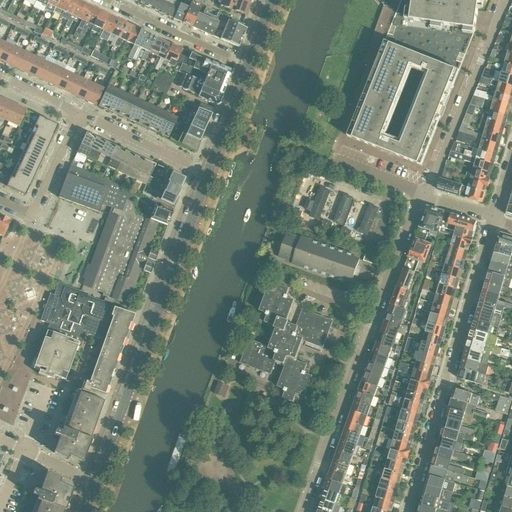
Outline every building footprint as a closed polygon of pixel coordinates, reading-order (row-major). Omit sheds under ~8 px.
[(53,13),(53,12),(59,0),(48,0),(47,5),(45,9),(53,13)] [(61,15),(63,11),(68,0),(59,0),(53,12),(61,15)] [(61,15),(60,17),(68,21),(78,0),(77,0),(68,0),(63,11),(61,15)] [(73,21),(76,23),(86,4),(78,0),(68,21),(66,24),(65,27),(69,29),(73,21)] [(148,0),(145,6),(153,9),(157,0),(148,0)] [(157,0),(153,9),(159,12),(160,13),(165,0),(157,0)] [(165,0),(160,13),(166,16),(174,0),(165,0)] [(174,0),(166,16),(173,19),(180,5),(177,3),(177,0),(179,0),(180,0),(174,0)] [(180,5),(173,19),(183,23),(192,1),(189,0),(185,0),(183,6),(180,5)] [(250,4),(239,0),(221,0),(220,6),(230,10),(231,10),(235,11),(245,15),(246,15),(250,4)] [(388,33),(385,41),(363,95),(356,112),(347,136),(352,138),(417,164),(421,166),(440,118),(442,112),(462,63),(465,55),(475,30),(475,28),(478,12),(478,10),(478,8),(479,0),(400,0),(392,24),(391,26),(388,33)] [(183,23),(191,27),(197,14),(201,6),(192,1),(183,23)] [(86,4),(76,23),(75,26),(82,30),(93,7),(86,4)] [(82,30),(80,34),(84,36),(87,28),(92,30),(101,11),(94,7),(82,30)] [(197,14),(191,27),(201,31),(208,14),(210,9),(206,7),(202,16),(197,14)] [(91,31),(99,34),(109,15),(101,11),(92,30),(91,31)] [(6,13),(5,16),(15,21),(16,17),(6,13)] [(213,36),(217,27),(222,15),(218,13),(216,17),(208,14),(201,31),(213,36)] [(110,16),(100,38),(107,41),(108,40),(118,19),(110,16)] [(114,47),(115,45),(125,23),(118,19),(108,40),(112,42),(110,45),(114,47)] [(220,19),(217,27),(242,38),(246,29),(243,27),(244,24),(231,19),(230,22),(228,21),(227,22),(220,19)] [(26,22),(24,25),(35,30),(36,26),(26,22)] [(122,40),(126,42),(133,27),(125,23),(115,45),(118,47),(120,45),(122,40)] [(126,42),(134,45),(141,30),(133,27),(126,42)] [(217,27),(213,36),(238,47),(242,38),(217,27)] [(41,36),(42,34),(43,31),(36,28),(34,32),(41,36)] [(45,28),(43,31),(42,34),(50,38),(53,32),(45,28)] [(138,47),(142,49),(149,34),(141,30),(134,45),(128,58),(132,60),(138,47)] [(141,59),(145,61),(156,37),(149,34),(142,49),(145,51),(141,59)] [(151,54),(157,56),(164,41),(156,37),(145,61),(149,63),(152,56),(151,54)] [(155,70),(159,71),(171,45),(164,41),(157,56),(160,58),(155,70)] [(0,52),(0,60),(7,64),(14,48),(4,44),(0,52)] [(176,62),(182,65),(183,64),(182,63),(187,52),(182,49),(172,44),(171,45),(159,71),(158,73),(153,84),(151,88),(160,92),(164,94),(167,95),(168,91),(173,79),(163,75),(165,71),(168,64),(174,67),(176,62)] [(83,47),(81,52),(89,56),(91,51),(83,47)] [(7,64),(17,68),(24,53),(14,48),(7,64)] [(91,57),(98,60),(101,55),(93,51),(91,57)] [(182,63),(183,64),(193,69),(201,72),(202,69),(201,68),(206,60),(202,58),(197,57),(191,53),(187,52),(182,63)] [(17,68),(27,73),(34,57),(24,53),(17,68)] [(101,55),(98,60),(104,63),(106,64),(109,59),(101,55)] [(27,73),(37,77),(44,62),(34,57),(27,73)] [(233,71),(206,60),(201,68),(202,69),(229,79),(233,71)] [(37,77),(46,82),(54,67),(44,62),(37,77)] [(502,73),(511,75),(511,65),(505,63),(502,73)] [(182,65),(178,72),(183,74),(177,87),(190,92),(198,96),(200,92),(198,91),(200,86),(196,85),(198,80),(189,77),(193,69),(183,64),(182,65)] [(46,82),(56,87),(64,71),(54,67),(46,82)] [(511,75),(502,73),(496,71),(493,70),(486,68),(485,68),(482,75),(481,77),(492,80),(499,82),(511,86),(511,75)] [(207,75),(205,79),(225,87),(229,79),(202,69),(201,72),(200,73),(207,75)] [(56,87),(66,91),(73,76),(64,71),(56,87)] [(66,91),(76,96),(83,80),(73,76),(66,91)] [(498,87),(496,92),(511,96),(511,86),(499,82),(492,80),(481,77),(479,83),(490,86),(490,85),(498,87)] [(196,85),(200,86),(222,95),(225,87),(205,79),(203,83),(198,80),(196,85)] [(76,96),(86,100),(93,85),(83,80),(76,96)] [(93,85),(86,100),(96,105),(96,104),(103,89),(93,85)] [(98,106),(108,111),(117,90),(108,86),(98,106)] [(200,86),(198,91),(200,92),(198,96),(198,97),(216,105),(216,106),(220,104),(220,103),(223,95),(222,95),(200,86)] [(108,111),(118,115),(128,95),(117,90),(108,111)] [(511,101),(511,96),(496,92),(495,97),(486,95),(487,93),(476,90),(473,96),(485,99),(493,102),(510,107),(511,101)] [(118,115),(128,120),(138,99),(128,95),(118,115)] [(473,96),(470,105),(475,106),(476,107),(482,108),(485,99),(473,96)] [(128,120),(138,125),(148,104),(138,99),(128,120)] [(0,112),(0,117),(8,121),(16,106),(5,101),(0,112)] [(491,111),(508,116),(510,107),(493,102),(491,111)] [(198,109),(210,114),(211,114),(213,108),(212,108),(213,108),(210,107),(209,108),(201,104),(200,103),(198,109)] [(138,125),(148,129),(158,109),(148,104),(138,125)] [(467,112),(466,114),(472,116),(475,106),(470,105),(467,112)] [(18,125),(21,120),(25,110),(16,106),(8,121),(18,126),(19,125),(18,125)] [(194,107),(190,116),(207,124),(211,114),(210,114),(198,109),(194,107)] [(148,129),(158,134),(168,113),(158,109),(148,129)] [(481,119),(505,126),(508,116),(491,111),(485,109),(483,115),(482,114),(481,119)] [(34,126),(35,126),(39,117),(25,110),(21,120),(34,126)] [(168,113),(158,134),(168,139),(178,118),(168,113)] [(190,116),(186,125),(203,133),(207,124),(190,116)] [(35,126),(54,135),(58,126),(39,117),(35,126)] [(485,130),(502,135),(505,126),(481,119),(480,123),(486,125),(485,130)] [(462,123),(458,133),(460,133),(473,137),(482,140),(499,145),(502,135),(485,130),(483,136),(474,133),(474,132),(466,130),(468,125),(462,123)] [(186,125),(181,134),(200,143),(203,133),(186,125)] [(35,126),(34,126),(30,134),(50,143),(54,135),(35,126)] [(77,153),(74,159),(84,164),(87,158),(96,137),(86,132),(77,153)] [(470,145),(473,137),(460,133),(457,141),(470,145)] [(30,134),(22,152),(42,161),(50,143),(30,134)] [(200,143),(181,134),(177,143),(196,152),(200,143)] [(87,158),(97,162),(104,147),(106,142),(96,137),(87,158)] [(482,140),(479,150),(496,155),(499,145),(482,140)] [(97,162),(106,167),(116,146),(106,142),(104,147),(97,162)] [(106,167),(116,171),(126,151),(116,146),(106,167)] [(465,150),(464,155),(472,158),(494,164),(496,155),(479,150),(473,148),(472,151),(472,152),(465,150)] [(116,171),(126,176),(136,156),(126,151),(116,171)] [(472,158),(464,155),(455,152),(451,151),(449,158),(464,162),(464,161),(475,164),(473,169),(491,174),(494,164),(472,158)] [(22,152),(14,170),(33,179),(42,161),(22,152)] [(126,176),(136,181),(146,160),(136,156),(126,176)] [(146,160),(136,181),(146,185),(147,183),(150,177),(156,165),(146,160)] [(105,297),(114,300),(128,305),(128,304),(141,269),(143,270),(143,271),(150,274),(158,253),(150,250),(150,251),(148,251),(157,223),(136,216),(132,202),(126,200),(129,190),(81,169),(76,167),(71,165),(68,174),(67,174),(58,198),(99,213),(102,204),(110,207),(114,209),(112,214),(109,213),(99,241),(102,242),(100,246),(98,245),(90,265),(88,264),(83,278),(85,279),(83,286),(103,294),(102,296),(105,297)] [(467,173),(466,177),(471,178),(489,184),(490,180),(489,180),(491,174),(473,169),(472,174),(467,173)] [(10,178),(10,179),(29,188),(33,179),(14,170),(10,178)] [(453,173),(444,170),(441,180),(450,182),(453,173)] [(169,171),(164,180),(182,188),(185,179),(169,171)] [(0,184),(6,187),(10,179),(10,178),(0,172),(0,184)] [(470,182),(468,188),(485,193),(486,193),(489,184),(471,178),(470,182)] [(10,179),(6,187),(25,196),(29,188),(10,179)] [(164,180),(160,189),(178,198),(182,188),(164,180)] [(459,196),(461,191),(462,186),(450,182),(441,180),(437,189),(459,196)] [(462,186),(461,191),(467,193),(465,198),(482,203),(485,193),(468,188),(462,186)] [(178,198),(160,189),(156,199),(174,207),(178,198)] [(135,193),(129,190),(126,200),(132,202),(135,193)] [(311,218),(318,221),(329,193),(322,190),(316,206),(310,203),(306,212),(313,214),(311,218)] [(334,222),(342,225),(352,198),(344,195),(334,222)] [(172,212),(155,205),(150,219),(167,226),(170,218),(172,212)] [(359,232),(367,236),(378,209),(370,205),(359,232)] [(436,235),(439,227),(440,222),(443,212),(427,207),(420,227),(433,231),(432,234),(436,235)] [(291,214),(300,218),(303,212),(293,209),(291,214)] [(477,222),(443,212),(440,222),(474,232),(476,226),(475,226),(477,222)] [(9,220),(0,215),(0,235),(3,237),(10,221),(9,220)] [(323,220),(321,226),(331,230),(333,224),(323,220)] [(444,234),(453,237),(472,242),(473,238),(474,232),(440,222),(439,227),(441,228),(439,233),(444,234)] [(349,237),(351,233),(352,231),(342,228),(340,233),(349,237)] [(415,239),(425,242),(427,235),(418,232),(415,239)] [(511,236),(500,233),(497,244),(511,248),(511,236)] [(352,282),(357,266),(359,259),(353,257),(354,256),(351,255),(351,254),(348,253),(348,254),(342,252),(343,252),(339,251),(326,246),(322,245),(317,243),(314,242),(301,238),(301,239),(287,234),(286,237),(285,240),(285,241),(284,241),(283,244),(284,244),(282,248),(281,251),(279,257),(293,262),(292,264),(305,268),(308,269),(313,271),(316,272),(330,277),(333,278),(339,280),(342,281),(345,282),(346,280),(352,282)] [(446,245),(450,246),(468,251),(470,245),(471,245),(472,242),(453,237),(452,240),(447,239),(446,245)] [(415,239),(412,248),(428,253),(431,245),(425,242),(415,239)] [(511,248),(497,244),(494,254),(510,258),(511,254),(511,253),(511,248)] [(450,246),(448,255),(465,261),(468,251),(450,246)] [(408,257),(405,266),(405,267),(411,269),(415,270),(419,261),(424,263),(428,253),(412,248),(408,257)] [(365,254),(365,256),(363,261),(376,265),(378,259),(365,254)] [(440,264),(445,265),(462,270),(465,261),(448,255),(443,254),(440,264)] [(494,254),(491,263),(511,268),(511,263),(509,263),(510,258),(494,254)] [(511,268),(491,263),(489,273),(511,280),(511,276),(511,268)] [(445,265),(442,275),(459,280),(462,270),(445,265)] [(404,268),(397,286),(410,291),(413,285),(411,284),(414,274),(415,273),(404,268)] [(489,273),(486,282),(508,289),(511,280),(489,273)] [(442,275),(439,285),(456,290),(459,280),(442,275)] [(423,286),(422,290),(427,291),(428,291),(430,282),(425,280),(425,281),(423,286)] [(48,329),(47,331),(82,343),(84,337),(83,335),(85,334),(100,339),(111,309),(113,305),(112,305),(104,302),(103,302),(96,299),(95,299),(87,296),(88,294),(87,294),(80,292),(80,291),(79,291),(73,289),(72,288),(72,289),(65,286),(66,284),(59,282),(55,290),(55,292),(56,293),(55,296),(50,294),(46,305),(48,308),(44,310),(40,321),(51,325),(53,328),(49,330),(48,329)] [(486,282),(483,292),(499,296),(500,292),(509,295),(511,289),(508,289),(486,282)] [(284,364),(283,366),(285,367),(277,387),(284,389),(283,391),(285,392),(282,398),(293,402),(295,395),(297,395),(304,397),(312,376),(305,374),(306,372),(304,372),(307,365),(297,361),(297,359),(296,359),(300,348),(303,339),(306,340),(306,342),(323,348),(333,321),(302,309),(296,326),(288,323),(288,321),(287,321),(294,300),(288,298),(288,296),(287,296),(289,289),(278,285),(276,292),(274,293),(267,290),(259,311),(266,314),(266,315),(267,316),(264,323),(275,326),(274,328),(276,328),(268,348),(265,347),(266,346),(249,339),(240,363),(271,375),(276,361),(284,364)] [(439,285),(436,294),(454,300),(456,290),(439,285)] [(397,286),(391,304),(406,310),(409,304),(408,302),(407,301),(410,291),(397,286)] [(483,292),(480,302),(507,310),(511,310),(511,305),(498,301),(499,296),(483,292)] [(436,294),(433,304),(451,310),(454,300),(436,294)] [(480,302),(477,311),(493,315),(501,318),(501,317),(504,309),(480,302)] [(389,309),(387,314),(403,320),(406,310),(391,304),(390,308),(389,309)] [(433,304),(431,314),(448,319),(451,310),(433,304)] [(119,355),(120,355),(123,346),(122,346),(124,339),(126,340),(129,331),(128,330),(130,323),(131,324),(135,315),(118,309),(114,308),(111,316),(115,318),(92,383),(84,380),(80,389),(82,390),(81,393),(76,391),(61,432),(56,430),(54,435),(60,437),(54,453),(67,459),(67,460),(68,460),(69,456),(83,463),(92,439),(91,438),(104,401),(103,401),(105,394),(106,395),(107,394),(105,393),(108,386),(109,387),(112,378),(111,378),(113,371),(115,371),(118,362),(116,362),(119,355)] [(477,311),(475,320),(499,327),(501,318),(493,315),(477,311)] [(386,319),(384,324),(399,330),(406,332),(407,327),(401,325),(403,320),(387,314),(385,318),(386,319)] [(431,314),(428,323),(445,328),(448,319),(431,314)] [(475,320),(472,330),(487,335),(497,337),(496,337),(499,327),(475,320)] [(428,323),(425,333),(442,338),(445,328),(428,323)] [(381,328),(379,333),(395,339),(397,333),(404,336),(406,332),(399,330),(384,324),(382,328),(381,328)] [(472,330),(469,340),(493,347),(495,348),(495,347),(497,337),(487,335),(472,330)] [(82,343),(47,331),(33,369),(39,371),(38,374),(38,373),(38,374),(53,379),(54,376),(65,380),(68,373),(78,345),(75,345),(76,342),(82,344),(82,343)] [(378,339),(376,343),(392,349),(395,339),(379,333),(378,337),(378,339)] [(425,333),(422,342),(440,347),(442,338),(425,333)] [(408,338),(405,347),(411,349),(414,339),(413,339),(408,338)] [(469,340),(466,350),(489,356),(491,352),(500,355),(501,349),(502,349),(495,347),(495,348),(493,347),(469,340)] [(422,342),(419,352),(437,357),(440,347),(422,342)] [(374,348),(372,352),(388,358),(392,349),(376,343),(375,347),(374,348)] [(466,350),(463,359),(486,366),(487,366),(489,356),(466,350)] [(371,358),(369,362),(384,368),(388,358),(372,352),(370,357),(371,358)] [(419,352),(416,362),(434,367),(437,357),(419,352)] [(463,359),(460,368),(486,376),(488,366),(486,366),(463,359)] [(366,367),(365,372),(381,378),(384,368),(369,362),(368,366),(366,367)] [(400,363),(399,367),(431,376),(434,367),(416,362),(415,366),(406,364),(400,362),(400,363)] [(412,376),(411,380),(429,386),(431,381),(430,381),(431,376),(399,367),(398,371),(403,372),(403,373),(412,376)] [(486,376),(460,368),(458,378),(483,385),(486,376)] [(363,377),(362,382),(377,388),(381,378),(365,372),(363,376),(363,377)] [(411,380),(408,390),(425,395),(427,390),(428,390),(429,386),(411,380)] [(359,386),(357,391),(373,397),(375,393),(377,388),(362,382),(360,386),(359,386)] [(225,385),(219,383),(215,393),(221,395),(225,385)] [(454,389),(451,399),(476,406),(479,396),(454,389)] [(408,390),(405,399),(423,405),(425,395),(408,390)] [(356,397),(355,401),(370,407),(373,397),(357,391),(356,395),(356,397)] [(495,411),(507,415),(511,400),(500,397),(495,411)] [(404,405),(402,409),(420,414),(423,405),(405,399),(401,398),(399,404),(404,405)] [(451,399),(448,409),(473,416),(473,415),(486,420),(488,413),(475,410),(476,406),(451,399)] [(0,418),(13,424),(19,409),(0,400),(0,418)] [(352,406),(351,410),(367,416),(370,407),(355,401),(353,405),(352,406)] [(398,410),(395,420),(399,421),(416,427),(420,414),(402,409),(402,411),(398,410)] [(448,409),(446,419),(462,423),(470,425),(473,416),(448,409)] [(350,416),(348,420),(363,426),(367,416),(351,410),(349,415),(350,416)] [(446,419),(443,428),(472,437),(474,431),(461,427),(462,423),(446,419)] [(345,425),(344,429),(360,435),(363,426),(348,420),(347,425),(345,425)] [(399,421),(396,431),(413,436),(416,427),(399,421)] [(495,433),(496,434),(501,435),(504,426),(498,425),(495,433)] [(443,428),(440,438),(464,445),(464,444),(462,444),(463,439),(471,441),(472,437),(443,428)] [(343,436),(341,440),(356,445),(360,435),(344,429),(342,434),(343,436)] [(396,431),(393,441),(410,446),(413,436),(396,431)] [(173,475),(187,438),(185,435),(182,434),(179,435),(166,472),(173,475)] [(440,438),(437,447),(461,454),(464,445),(440,438)] [(502,439),(499,449),(505,451),(508,441),(502,439)] [(338,445),(337,450),(353,455),(357,456),(360,447),(356,445),(341,440),(340,444),(338,445)] [(393,441),(391,450),(409,455),(410,451),(409,450),(410,446),(393,441)] [(492,443),(489,452),(495,454),(498,444),(493,443),(492,443)] [(437,447),(434,457),(450,461),(452,457),(467,461),(468,456),(461,454),(437,447)] [(336,455),(334,459),(349,465),(353,455),(337,450),(335,454),(336,455)] [(391,450),(388,460),(405,465),(407,459),(408,459),(409,455),(391,450)] [(489,452),(487,461),(492,463),(495,454),(489,452)] [(434,457),(432,466),(463,475),(465,470),(449,466),(450,461),(434,457)] [(331,464),(330,469),(346,474),(349,465),(334,459),(333,464),(331,464)] [(388,460),(385,469),(402,475),(405,465),(388,460)] [(432,466),(429,476),(445,481),(453,483),(453,481),(466,485),(468,477),(463,475),(432,466)] [(329,475),(327,479),(342,484),(346,474),(330,469),(328,473),(329,475)] [(369,469),(367,475),(372,476),(374,477),(376,471),(369,469)] [(385,469),(382,479),(399,484),(402,475),(385,469)] [(482,471),(479,480),(481,480),(487,482),(489,473),(483,472),(482,471)] [(47,472),(42,486),(40,491),(34,489),(33,494),(38,496),(32,511),(63,511),(65,510),(66,510),(73,489),(60,483),(61,479),(47,472)] [(492,472),(489,482),(495,483),(498,474),(497,473),(492,472)] [(429,476),(426,485),(453,493),(455,484),(453,483),(445,481),(429,476)] [(324,484),(323,489),(344,496),(347,486),(342,484),(327,479),(326,483),(324,484)] [(382,479),(379,489),(396,494),(397,493),(398,493),(400,486),(399,486),(399,484),(382,479)] [(478,490),(480,491),(484,492),(487,482),(481,480),(478,490)] [(426,485),(423,495),(447,502),(450,503),(453,493),(426,485)] [(322,494),(320,499),(340,506),(344,496),(323,489),(321,493),(322,494)] [(379,489),(376,498),(394,504),(396,494),(379,489)] [(480,491),(478,490),(476,490),(475,493),(473,499),(481,502),(484,492),(480,491)] [(362,494),(359,503),(363,504),(364,505),(367,495),(362,494)] [(423,495),(420,504),(445,511),(444,511),(445,511),(451,511),(454,504),(450,503),(447,502),(423,495)] [(511,498),(505,497),(502,507),(511,509),(511,498)] [(350,498),(347,508),(349,508),(353,510),(356,500),(351,499),(350,498)] [(376,498),(373,507),(388,511),(391,511),(394,504),(376,498)] [(316,508),(327,511),(338,511),(340,506),(320,499),(319,503),(318,503),(316,508)] [(469,508),(472,509),(478,511),(481,502),(473,499),(472,499),(469,508)]
